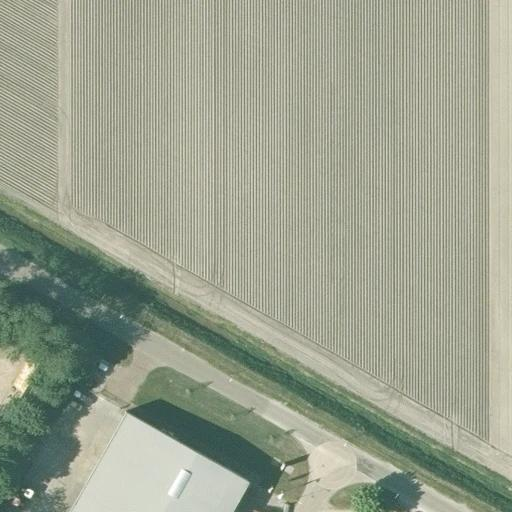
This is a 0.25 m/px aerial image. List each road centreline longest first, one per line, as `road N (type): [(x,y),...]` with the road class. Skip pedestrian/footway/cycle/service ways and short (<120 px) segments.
road 1 (unclassified): [(339,450),(0,259)]
road 2 (unclassified): [(446,511),(339,450)]
